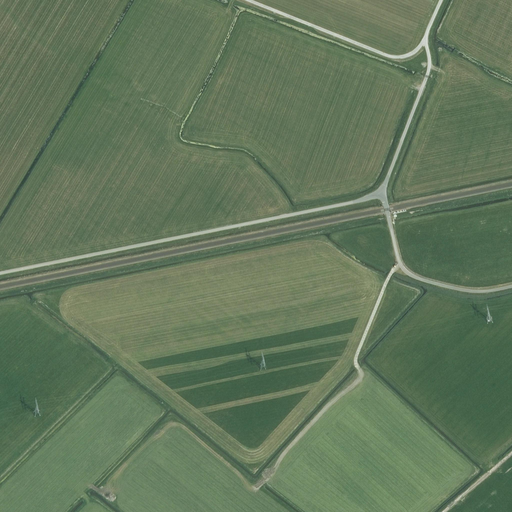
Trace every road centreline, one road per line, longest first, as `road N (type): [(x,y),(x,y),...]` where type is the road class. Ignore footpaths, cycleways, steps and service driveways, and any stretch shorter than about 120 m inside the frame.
road 1 (unclassified): [(380,192),(0,273)]
road 2 (track): [(398,260),(356,354),(355,379),(255,485)]
road 3 (unclassified): [(441,0),(426,33),(429,69),(380,192)]
road 4 (unclassified): [(511,286),(462,290),(407,273),(380,192)]
